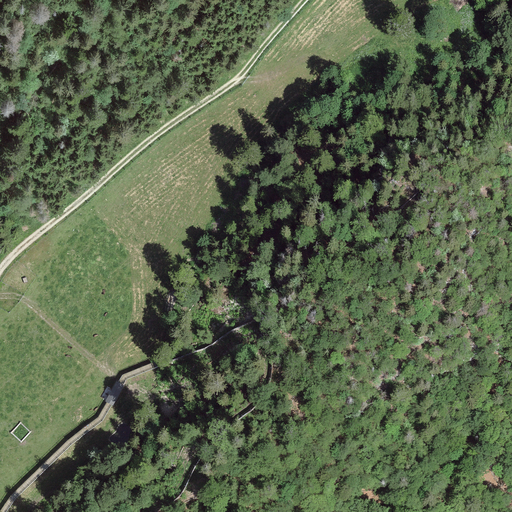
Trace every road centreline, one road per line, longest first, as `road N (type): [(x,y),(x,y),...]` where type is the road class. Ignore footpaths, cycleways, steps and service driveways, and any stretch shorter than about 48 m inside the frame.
road 1 (track): [(0,267),(234,83),(306,0)]
road 2 (track): [(0,295),(21,297),(114,374)]
